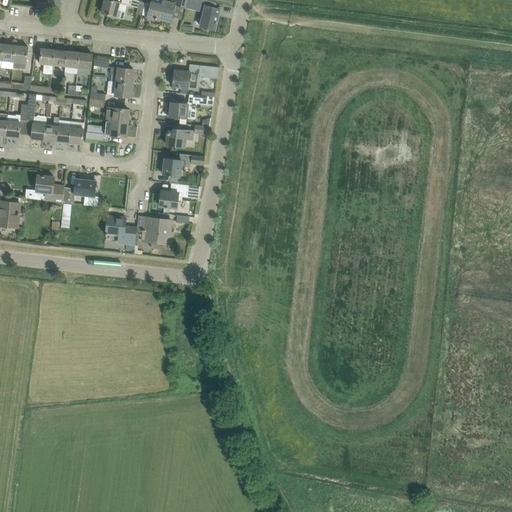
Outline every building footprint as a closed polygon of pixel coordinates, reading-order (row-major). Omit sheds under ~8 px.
[(138,8),(140,1),(134,0),(122,0),(121,4),(119,3),(120,2),(110,0),(104,0),(101,13),(116,17),(118,10),(125,12),(127,5),(138,8)] [(146,3),(142,15),(148,17),(148,18),(157,20),(157,18),(170,21),(172,12),(174,4),(164,1),(159,0),(152,0),(151,4),(146,3)] [(187,0),(187,2),(205,7),(200,26),(204,27),(204,29),(209,30),(209,29),(215,30),(220,10),(214,8),(216,3),(204,0),(187,0)] [(3,44),(1,61),(14,62),(16,46),(3,44)] [(16,46),(14,62),(26,63),(28,47),(16,46)] [(53,65),(54,50),(42,48),(40,64),(44,64),(43,74),(52,75),(53,65)] [(65,67),(67,51),(54,50),(53,65),(65,67)] [(80,52),(67,51),(65,67),(78,68),(80,52)] [(80,52),(78,68),(91,69),(92,54),(80,52)] [(95,59),(94,66),(109,68),(109,61),(95,59)] [(175,71),(173,87),(189,89),(198,90),(199,77),(217,79),(219,68),(201,65),(200,74),(175,71)] [(115,76),(114,83),(119,84),(134,86),(136,72),(113,69),(112,76),(115,76)] [(12,84),(11,89),(30,91),(31,86),(32,77),(25,76),(24,85),(12,84)] [(68,95),(75,95),(75,91),(76,83),(69,82),(68,95)] [(111,83),(110,91),(110,97),(133,100),(134,86),(119,84),(114,83),(111,83)] [(106,94),(97,93),(98,86),(92,86),(91,93),(91,92),(90,99),(105,101),(106,94)] [(0,90),(0,99),(2,100),(3,96),(10,97),(11,92),(0,90)] [(36,101),(36,95),(30,94),(29,105),(27,121),(34,122),(34,116),(36,101)] [(214,97),(201,96),(201,104),(213,106),(214,97)] [(90,99),(89,106),(104,108),(105,101),(90,99)] [(181,118),(186,118),(196,120),(198,104),(185,102),(185,104),(171,102),(169,117),(181,118)] [(19,138),(21,120),(27,121),(29,105),(22,105),(21,115),(16,114),(16,116),(8,115),(8,121),(6,136),(19,138)] [(108,108),(106,121),(128,123),(129,110),(108,108)] [(0,135),(6,136),(8,121),(8,115),(0,114),(0,135)] [(46,125),(44,140),(57,142),(59,120),(59,117),(54,117),(53,126),(46,125)] [(59,120),(57,142),(69,143),(72,121),(59,120)] [(72,121),(69,143),(82,144),(84,129),(85,123),(72,121)] [(128,123),(106,121),(105,134),(126,137),(128,123)] [(33,124),(31,139),(44,140),(46,125),(33,124)] [(210,127),(202,126),(196,125),(195,132),(209,134),(210,127)] [(87,132),(86,139),(102,141),(103,134),(91,132),(91,128),(87,128),(87,132)] [(176,132),(168,131),(166,145),(184,147),(185,139),(192,139),(193,131),(176,129),(176,132)] [(165,158),(163,175),(169,175),(168,181),(180,182),(181,167),(189,168),(189,163),(204,165),(205,157),(180,154),(179,160),(165,158)] [(35,178),(34,183),(35,184),(37,184),(36,185),(36,191),(35,199),(53,201),(54,188),(53,188),(55,177),(38,175),(37,177),(36,177),(35,178)] [(65,187),(63,202),(71,203),(74,204),(75,194),(77,195),(95,197),(96,181),(76,179),(75,188),(65,187)] [(0,194),(8,196),(9,185),(0,184),(0,194)] [(160,201),(160,206),(163,207),(163,211),(169,212),(170,207),(177,208),(178,200),(182,201),(182,198),(198,200),(199,194),(200,186),(175,184),(174,192),(161,191),(161,194),(159,195),(159,199),(160,201)] [(53,201),(52,207),(62,209),(63,202),(65,187),(65,186),(57,185),(57,189),(54,188),(53,201)] [(18,228),(20,203),(1,202),(0,208),(0,222),(5,223),(4,226),(18,228)] [(190,217),(177,215),(176,222),(189,223),(190,217)] [(126,218),(108,216),(106,236),(118,237),(118,243),(135,244),(137,228),(125,226),(126,218)] [(144,217),(142,232),(149,233),(148,242),(171,245),(172,236),(170,236),(171,220),(144,217)]
